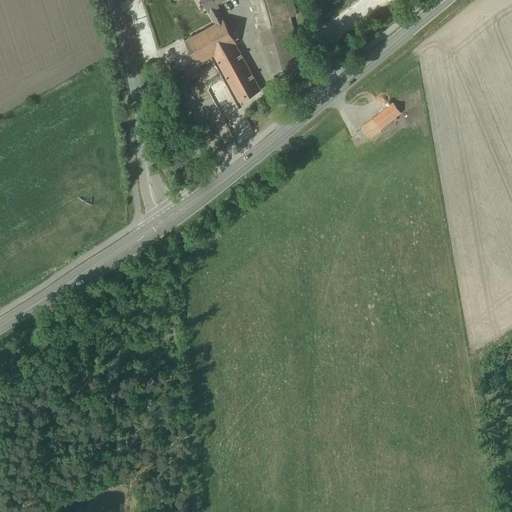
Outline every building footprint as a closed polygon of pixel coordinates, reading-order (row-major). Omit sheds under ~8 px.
[(222,0),(202,0),(209,12),(210,11),(216,23),(223,19),(217,7),(219,6),(217,3),(222,0)] [(288,0),(251,0),(272,74),(306,64),(288,0)] [(216,23),(185,41),(198,65),(215,56),(240,105),(262,93),(224,19),(223,19),(216,23)] [(401,113),(393,103),(362,128),(366,133),(370,138),(401,113)] [(366,133),(362,128),(356,132),(361,137),(366,133)]
